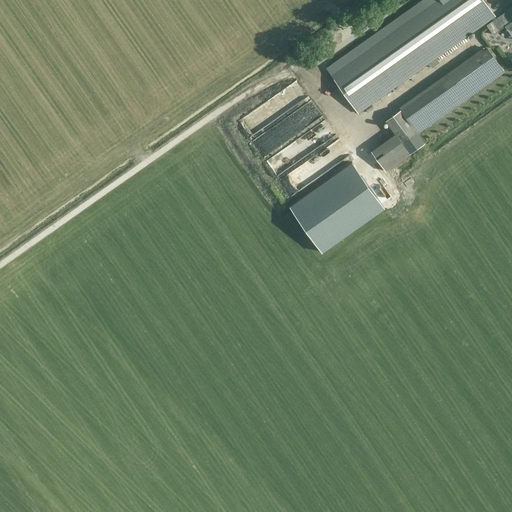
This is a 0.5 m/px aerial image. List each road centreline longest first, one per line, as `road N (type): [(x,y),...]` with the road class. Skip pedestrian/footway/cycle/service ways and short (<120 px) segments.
road 1 (track): [(0,267),(276,76),(307,78),(352,138),(479,45)]
road 2 (track): [(291,72),(316,64),(406,0)]
